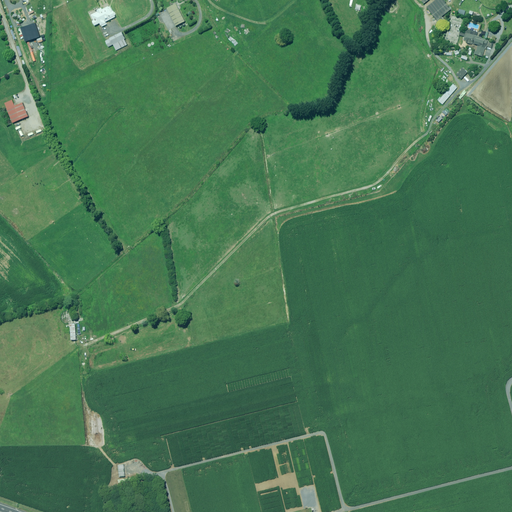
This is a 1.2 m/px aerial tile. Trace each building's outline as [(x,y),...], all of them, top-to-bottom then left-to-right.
[(451,10),(443,0),(436,0),(427,8),(441,24),(445,20),(442,17),(451,10)] [(186,22),(177,4),(168,8),(175,23),(174,24),(176,27),(186,22)] [(113,12),(111,6),(103,10),(102,8),(97,11),(98,12),(92,15),(95,20),(93,21),(96,26),(101,23),(103,27),(107,25),(106,22),(117,17),(114,11),(113,12)] [(125,39),(122,32),(106,41),(109,47),(114,45),(117,51),(127,45),(124,39),(125,39)] [(481,37),(467,33),(466,37),(465,36),(464,40),(466,41),(466,43),(472,44),(473,44),(478,45),(477,52),(476,51),(475,54),(483,57),(485,49),(487,49),(489,41),(480,39),(481,37)] [(468,73),(463,69),(458,75),(462,79),(468,73)] [(447,92),(451,96),(458,88),(454,84),(447,92)] [(451,96),(447,92),(439,101),(443,105),(451,96)] [(15,106),(12,100),(5,104),(14,123),(29,117),(23,103),(15,106)] [(121,447),(122,450),(124,449),(124,451),(126,450),(135,448),(134,444),(133,444),(132,442),(124,444),(122,436),(118,438),(110,440),(111,444),(113,443),(113,446),(117,445),(118,447),(121,446),(121,447)] [(126,450),(124,451),(118,452),(120,458),(121,457),(121,459),(128,457),(126,450)]
